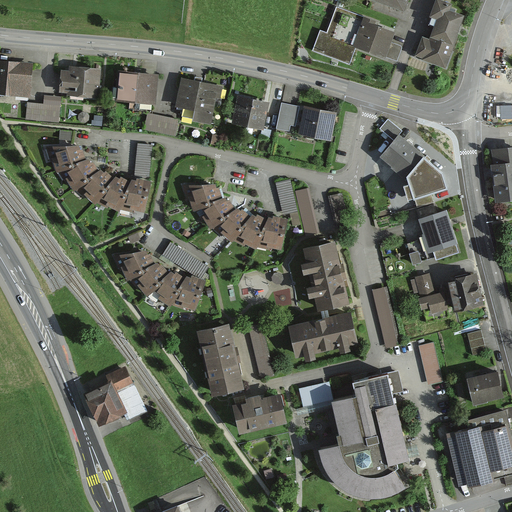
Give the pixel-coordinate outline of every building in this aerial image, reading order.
[(373,0),(402,11),(406,0),(373,0)] [(458,5),(444,0),(442,0),(436,16),(444,19),(435,39),(428,36),(420,56),(449,68),(470,16),(456,11),(458,5)] [(378,21),(336,4),(326,29),(318,27),(310,49),(349,65),(355,49),(396,64),(402,47),(393,43),(397,34),(376,26),(378,21)] [(37,64),(1,61),(0,74),(0,91),(34,95),(37,64)] [(77,72),(65,71),(63,93),(102,97),(104,70),(78,67),(77,72)] [(161,75),(126,71),(123,99),(159,102),(161,75)] [(225,86),(187,78),(181,105),(219,113),(225,86)] [(273,103),(244,96),(238,120),(267,127),(273,103)] [(61,106),(29,104),(28,118),(60,121),(61,106)] [(300,108),(284,104),(279,127),(295,131),(300,108)] [(341,112),(310,105),(304,131),(335,138),(341,112)] [(149,111),(144,129),(177,137),(181,120),(149,111)] [(388,120),(380,130),(394,141),(379,159),(406,182),(406,181),(424,160),(425,158),(399,136),(403,132),(388,120)] [(153,146),(140,144),(137,175),(150,177),(153,146)] [(58,173),(61,172),(73,169),(72,168),(86,163),(82,152),(80,153),(79,148),(48,148),(50,161),(53,161),(58,173)] [(511,149),(495,151),(498,199),(511,198),(511,149)] [(424,160),(406,181),(409,189),(404,191),(408,204),(413,202),(414,204),(448,193),(443,177),(424,160)] [(74,191),(77,190),(89,184),(87,182),(100,174),(93,165),(91,166),(88,162),(86,163),(72,168),(73,169),(61,172),(65,181),(67,180),(74,191)] [(95,205),(98,202),(106,194),(105,193),(114,181),(106,174),(104,175),(101,172),(100,174),(87,182),(89,184),(77,190),(84,197),(86,196),(95,205)] [(124,199),(131,185),(121,180),(120,182),(115,179),(114,181),(105,193),(106,194),(98,202),(106,208),(107,206),(118,212),(121,208),(126,200),(124,199)] [(290,179),(276,183),(283,215),(290,213),(298,211),(290,179)] [(132,182),(131,185),(124,199),(126,200),(121,208),(131,211),(131,210),(143,212),(150,184),(138,181),(137,183),(132,182)] [(194,211),(197,211),(210,208),(209,206),(222,202),(219,190),(216,191),(214,186),(183,186),(188,200),(190,200),(194,211)] [(310,190),(298,193),(307,233),(318,231),(310,190)] [(343,193),(330,196),(339,229),(351,225),(343,193)] [(210,230),(213,229),(225,223),(224,221),(235,213),(229,204),(227,204),(225,201),(222,202),(209,206),(210,208),(197,211),(201,219),(203,218),(210,230)] [(301,225),(298,211),(290,213),(293,227),(301,225)] [(232,243),(234,240),(246,230),(244,228),(251,220),(242,213),(240,214),(237,212),(235,213),(224,221),(225,223),(213,229),(221,235),(223,234),(232,243)] [(461,249),(450,213),(426,221),(430,235),(410,241),(416,262),(461,249)] [(256,250),(258,246),(264,235),(263,235),(268,223),(258,218),(257,220),(252,218),(251,220),(244,228),(246,230),(234,240),(244,245),(245,244),(256,250)] [(269,221),(268,223),(263,235),(264,235),(258,246),(266,248),(266,247),(280,250),(287,222),(275,219),(273,221),(269,221)] [(209,267),(172,244),(164,256),(201,279),(209,267)] [(338,245),(307,252),(321,312),(352,305),(338,245)] [(128,281),(132,280),(144,275),(143,273),(155,267),(150,257),(148,258),(145,253),(116,257),(121,270),(123,270),(128,281)] [(148,297),(152,295),(160,288),(158,286),(171,276),(162,268),(160,269),(157,266),(155,267),(143,273),(144,275),(132,280),(137,288),(139,287),(148,297)] [(486,305),(478,273),(454,279),(456,288),(434,294),(429,274),(416,278),(425,314),(462,305),(463,311),(486,305)] [(178,294),(186,281),(177,276),(175,277),(172,275),(171,276),(158,286),(160,288),(152,295),(170,307),(173,303),(179,295),(178,294)] [(187,279),(186,281),(178,294),(179,295),(173,303),(195,311),(205,283),(193,279),(192,281),(187,279)] [(385,289),(373,292),(387,348),(399,345),(385,289)] [(353,314),(293,328),(299,357),(360,343),(353,314)] [(274,374),(261,324),(249,326),(262,377),(274,374)] [(230,326),(200,332),(213,393),(243,386),(230,326)] [(481,331),(469,334),(473,354),(486,351),(481,331)] [(433,343),(422,346),(431,384),(443,381),(433,343)] [(109,387),(89,396),(102,424),(130,412),(120,391),(132,385),(125,368),(104,378),(109,387)] [(399,369),(389,371),(393,392),(403,390),(399,369)] [(348,446),(323,451),(331,472),(346,489),(368,497),(387,498),(410,488),(400,466),(416,462),(401,403),(394,405),(386,372),(351,381),(356,397),(337,402),(348,446)] [(497,373),(470,380),(476,404),(503,398),(497,373)] [(331,382),(301,389),(306,406),(335,399),(331,382)] [(284,395),(238,405),(244,432),(290,421),(284,395)] [(511,472),(511,431),(508,418),(453,433),(467,485),(511,472)]
